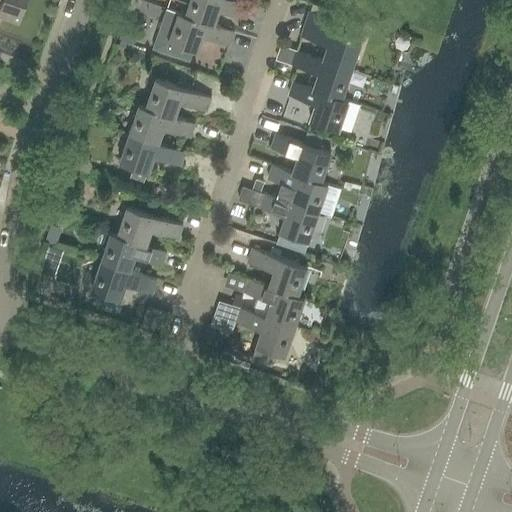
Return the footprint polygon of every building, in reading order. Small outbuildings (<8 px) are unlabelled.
[(0,0),(4,1),(0,13),(0,16),(21,23),(29,0),(0,0)] [(235,0),(191,0),(187,14),(215,24),(219,10),(247,19),(251,5),(235,0)] [(187,14),(167,8),(154,48),(191,61),(195,50),(198,51),(204,35),(230,44),(235,31),(215,24),(187,14)] [(330,44),(325,60),(324,60),(351,69),(361,40),(360,40),(365,26),(344,18),(342,22),(311,11),(303,35),(330,44)] [(138,34),(125,30),(120,45),(133,49),(138,34)] [(342,98),(351,69),(324,60),(325,60),(297,50),(293,64),(320,73),(315,88),(314,89),(341,98),(342,98)] [(147,107),(175,116),(180,101),(207,110),(211,97),(157,78),(147,107)] [(314,89),(315,88),(295,81),(290,95),(317,104),(311,120),(339,129),(349,100),(342,98),(341,98),(314,89)] [(175,116),(147,107),(141,104),(131,133),(158,142),(164,127),(190,136),(195,123),(175,116)] [(185,152),(158,142),(131,133),(121,162),(150,172),(155,156),(181,165),(185,152)] [(321,182),(321,180),(331,153),(276,134),(272,147),(299,157),(294,170),(293,172),(321,182)] [(328,182),(321,180),(321,182),(293,172),(294,170),(274,163),(269,178),(296,187),(291,201),(291,202),(318,212),(328,182)] [(265,181),(256,178),(253,189),(262,191),(265,181)] [(309,240),(318,212),(291,202),(291,201),(264,192),(259,206),(287,215),(282,230),(309,240)] [(129,205),(119,234),(147,243),(152,229),(179,238),(184,224),(129,205)] [(147,243),(119,234),(113,232),(104,261),(132,270),(137,255),(164,264),(168,251),(147,243)] [(297,296),(298,295),(308,267),(252,248),(248,261),(275,271),(270,285),(270,286),(297,296)] [(132,270),(104,261),(94,289),(123,299),(128,284),(154,293),(159,279),(132,270)] [(41,272),(35,291),(49,295),(56,276),(41,272)] [(270,286),(270,285),(250,278),(245,292),(272,301),(267,315),(267,317),(295,326),(305,297),(298,295),(297,296),(270,286)] [(285,354),(295,326),(267,317),(267,315),(240,306),(236,320),(263,329),(253,358),(267,363),(271,350),(285,354)]
